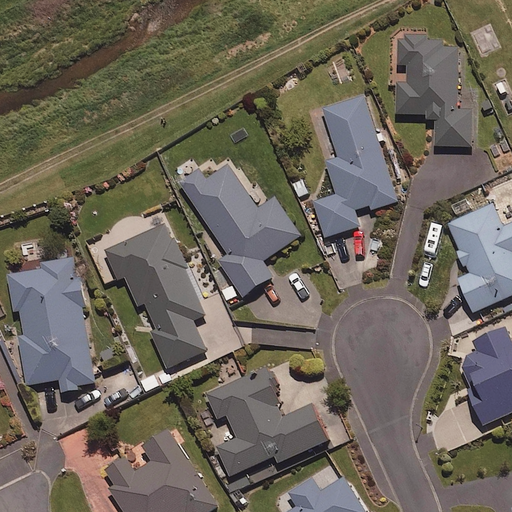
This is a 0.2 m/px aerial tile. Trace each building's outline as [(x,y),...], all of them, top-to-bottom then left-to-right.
[(500,47),(489,25),(472,33),(483,55),(500,47)] [(442,36),(400,36),(401,66),(408,66),(408,74),(397,75),(397,116),(437,116),(437,148),(474,148),(474,111),(461,111),(460,49),(442,49),(442,36)] [(399,204),(366,97),(325,110),(341,160),(329,164),(339,197),(316,204),(327,239),(362,229),(358,217),(399,204)] [(260,211),(230,166),(208,181),(201,170),(181,184),(229,256),(220,262),(245,299),(274,279),(264,264),(302,238),(277,200),(260,211)] [(511,225),(505,229),(495,206),(449,226),(470,275),(459,280),(474,315),(511,298),(511,225)] [(206,318),(170,227),(108,252),(120,282),(128,279),(140,308),(148,305),(159,333),(155,334),(169,370),(207,354),(195,323),(206,318)] [(97,385),(76,259),(45,265),(46,270),(10,276),(16,313),(22,312),(26,337),(21,338),(29,387),(62,382),(63,390),(97,385)] [(511,341),(507,330),(475,344),(480,353),(459,363),(487,426),(511,415),(511,341)] [(287,419),(266,371),(209,396),(219,421),(230,416),(240,440),(218,450),(230,479),(277,458),(280,465),(329,443),(314,407),(287,419)] [(214,511),(219,509),(170,432),(144,448),(154,464),(138,475),(126,457),(100,474),(124,511),(214,511)] [(323,494),(314,480),(290,495),(298,509),(293,511),(365,511),(345,480),(323,494)]
